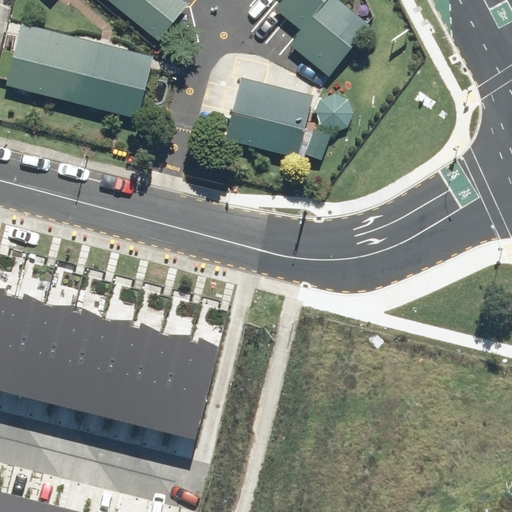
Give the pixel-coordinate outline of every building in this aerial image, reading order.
[(190,4),(185,0),(107,0),(160,42),(190,4)] [(324,0),(288,0),(280,11),(302,29),(324,0)] [(367,27),(332,0),(326,0),(291,44),(329,74),(367,27)] [(156,54),(27,24),(13,86),(142,116),(156,54)] [(248,67),(231,136),(298,152),(315,83),(248,67)] [(330,133),(312,127),(303,153),(322,159),(330,133)] [(0,357),(17,290),(0,286),(0,357)] [(0,357),(0,383),(24,390),(46,297),(17,290),(0,357)] [(24,390),(53,397),(76,305),(46,297),(24,390)] [(53,397),(83,404),(106,312),(76,305),(53,397)] [(83,404),(112,411),(135,319),(106,312),(83,404)] [(112,411),(142,419),(165,326),(135,319),(112,411)] [(142,419),(172,426),(195,334),(165,326),(142,419)] [(172,426),(201,433),(224,341),(195,334),(172,426)] [(0,511),(22,511),(26,498),(0,492),(0,511)] [(22,511),(53,511),(55,505),(26,498),(22,511)]
